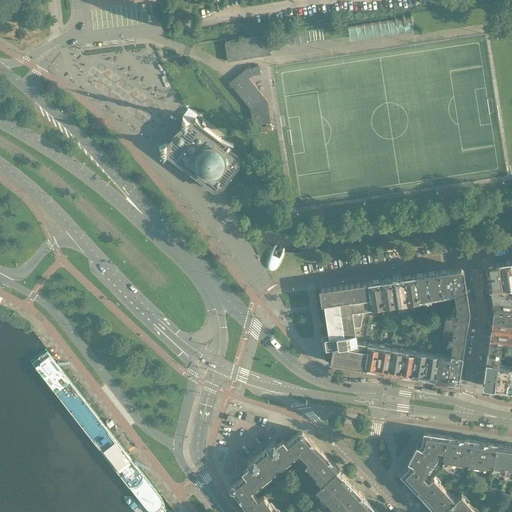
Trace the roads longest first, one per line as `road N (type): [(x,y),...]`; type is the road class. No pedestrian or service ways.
road 1 (tertiary): [(0,276),(60,318),(135,417),(179,448)]
road 2 (tertiary): [(186,254),(19,83)]
road 3 (secondary): [(186,254),(73,165),(0,120)]
road 4 (secondary): [(359,387),(303,371),(199,268)]
road 5 (residential): [(298,281),(473,255)]
road 6 (secondary): [(216,363),(255,380),(375,403)]
road 7 (residential): [(465,405),(482,310),(473,255)]
road 8 (tertiary): [(153,320),(192,366),(179,448)]
road 9 (tertiary): [(211,495),(197,443),(216,363)]
road 10 (residential): [(407,511),(373,469),(375,403)]
